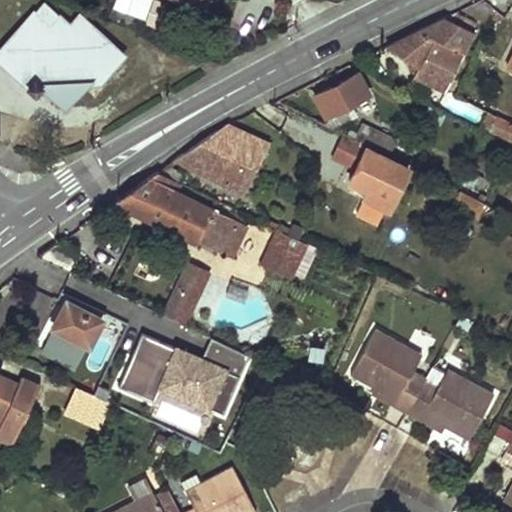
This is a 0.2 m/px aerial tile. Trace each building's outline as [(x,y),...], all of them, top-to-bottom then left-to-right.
[(204,0),(179,0),(202,8),(204,0)] [(49,28),(33,14),(0,50),(0,56),(12,68),(9,72),(31,91),(37,84),(40,86),(65,109),(87,83),(96,74),(102,79),(114,66),(123,56),(79,16),(76,19),(70,26),(59,16),(49,28)] [(456,24),(444,17),(386,45),(410,63),(412,77),(444,91),(477,23),(460,14),(456,24)] [(0,63),(9,72),(12,68),(0,56),(0,63)] [(96,74),(87,83),(98,84),(102,79),(96,74)] [(367,96),(356,76),(314,97),(325,118),(367,96)] [(34,94),(40,86),(37,84),(31,91),(34,94)] [(452,93),(445,106),(478,122),(484,109),(452,93)] [(511,123),(495,116),(489,129),(511,140),(511,123)] [(268,144),(225,124),(175,159),(203,176),(243,194),(268,144)] [(368,127),(361,124),(354,137),(362,140),(368,127)] [(369,126),(368,127),(362,140),(396,156),(399,150),(391,148),(396,139),(369,126)] [(407,169),(364,148),(348,181),(352,182),(366,189),(363,197),(389,209),(407,169)] [(167,164),(156,172),(165,176),(170,178),(175,169),(167,164)] [(165,176),(156,172),(113,202),(197,244),(198,242),(231,258),(246,226),(211,209),(211,211),(160,186),(165,176)] [(478,176),(471,172),(463,186),(471,190),(478,176)] [(485,204),(458,190),(452,202),(480,215),(485,204)] [(306,244),(277,231),(263,263),(292,275),(306,244)] [(79,255),(54,244),(37,255),(71,271),(79,255)] [(166,316),(183,323),(207,271),(188,262),(176,286),(179,288),(166,316)] [(100,320),(66,303),(54,327),(87,344),(99,322),(135,340),(131,348),(162,362),(177,333),(147,317),(145,319),(109,302),(100,320)] [(407,345),(375,327),(350,373),(374,387),(395,399),(393,403),(406,411),(425,376),(412,369),(418,359),(404,350),(407,345)] [(422,354),(407,345),(404,350),(418,359),(422,354)] [(462,376),(447,368),(444,373),(460,381),(462,376)] [(437,384),(425,376),(406,411),(419,418),(422,413),(444,425),(467,439),(493,394),(462,376),(460,381),(444,373),(437,384)] [(18,385),(0,377),(0,421),(1,421),(0,422),(0,437),(12,444),(38,386),(21,379),(18,385)] [(395,399),(374,387),(371,391),(393,403),(395,399)] [(93,397),(75,389),(63,412),(80,420),(93,397)] [(108,403),(93,397),(80,420),(96,428),(108,403)] [(444,425),(422,413),(419,418),(441,430),(444,425)] [(193,508),(185,511),(255,511),(231,466),(199,483),(203,488),(187,496),(193,508)] [(511,481),(501,501),(511,506),(511,481)] [(199,483),(184,491),(187,496),(203,488),(199,483)] [(152,491),(137,498),(139,503),(154,495),(152,491)] [(180,511),(174,499),(160,506),(154,495),(139,503),(137,498),(111,511),(180,511)]
